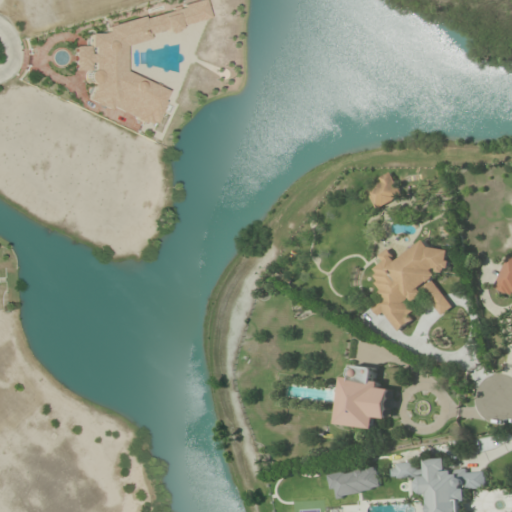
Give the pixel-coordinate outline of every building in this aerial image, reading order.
[(152,125),(165,89),(126,75),(119,46),(144,40),(146,34),(206,19),(202,1),(105,25),(102,32),(85,36),(88,44),(69,49),(74,70),(83,72),(85,83),(91,85),(85,100),(152,125)] [(379,179),(381,183),(368,189),(377,209),(403,197),(392,173),(379,179)] [(412,305),(428,295),(442,316),(454,308),(434,279),(456,264),(443,246),(435,251),(428,241),(398,262),(389,249),(380,255),(385,263),(371,273),(388,298),(373,308),(381,318),(386,314),(399,333),(414,323),(410,317),(417,312),(412,305)] [(511,255),(510,255),(497,288),(511,294),(511,255)] [(390,420),(394,387),(375,385),(377,368),(355,366),(353,378),(345,377),(339,425),(377,430),(378,419),(390,420)] [(430,511),(467,511),(468,503),(469,503),(469,489),(487,490),(488,472),(449,470),(449,460),(427,459),(427,470),(419,469),(419,464),(395,463),(394,478),(417,480),(417,496),(431,497),(430,511)]
